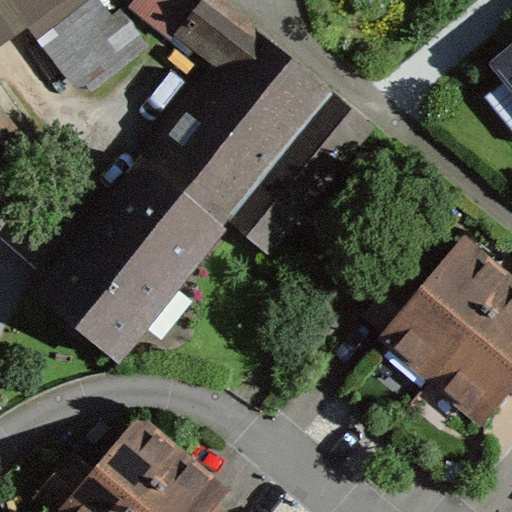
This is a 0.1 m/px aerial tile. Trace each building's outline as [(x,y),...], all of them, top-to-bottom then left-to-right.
[(0,0),(0,36),(50,0),(0,0)] [(95,0),(84,0),(50,29),(85,76),(125,42),(95,0)] [(142,0),(180,28),(203,0),(142,0)] [(254,27),(228,6),(216,0),(203,0),(180,28),(224,64),(254,27)] [(224,64),(147,161),(224,226),(231,217),(333,93),(254,27),(224,64)] [(333,93),(231,217),(267,248),(370,125),(333,93)] [(0,155),(23,138),(0,105),(0,155)] [(37,295),(115,358),(224,226),(147,161),(37,295)] [(384,337),(432,375),(509,281),(462,242),(421,292),(390,330),(384,337)] [(399,274),(368,313),(390,330),(421,292),(399,274)] [(511,283),(509,281),(432,375),(481,415),(510,379),(511,377),(511,283)] [(135,511),(182,457),(137,420),(100,464),(59,511),(135,511)] [(34,493),(57,511),(59,511),(100,464),(75,444),(34,493)] [(182,457),(135,511),(207,511),(214,505),(224,492),(182,457)]
